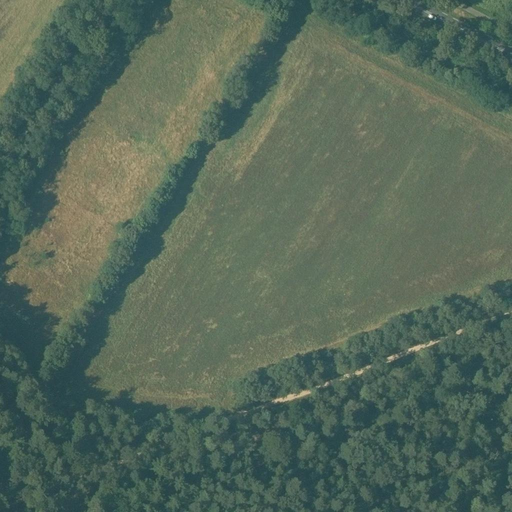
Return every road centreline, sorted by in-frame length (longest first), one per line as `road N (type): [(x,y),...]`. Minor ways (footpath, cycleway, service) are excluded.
road 1 (track): [(28,508),(511,314)]
road 2 (unclassified): [(0,168),(110,0)]
road 3 (primary): [(511,55),(402,0)]
